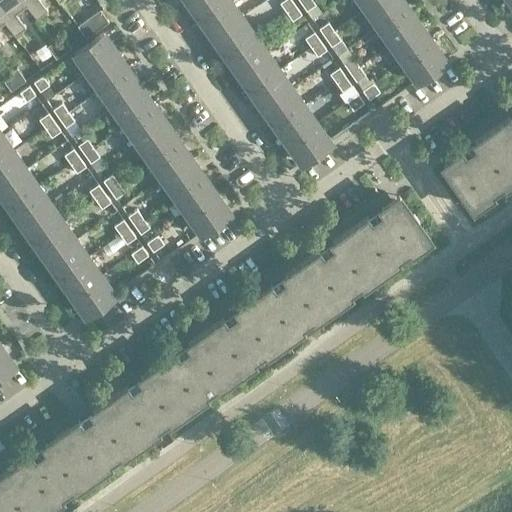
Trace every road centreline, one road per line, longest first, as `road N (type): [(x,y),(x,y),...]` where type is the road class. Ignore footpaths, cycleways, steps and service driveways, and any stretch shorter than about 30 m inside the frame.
road 1 (tertiary): [(148,511),(461,291)]
road 2 (residential): [(278,225),(134,0)]
road 3 (residential): [(278,225),(491,74)]
road 4 (residential): [(63,372),(278,225)]
